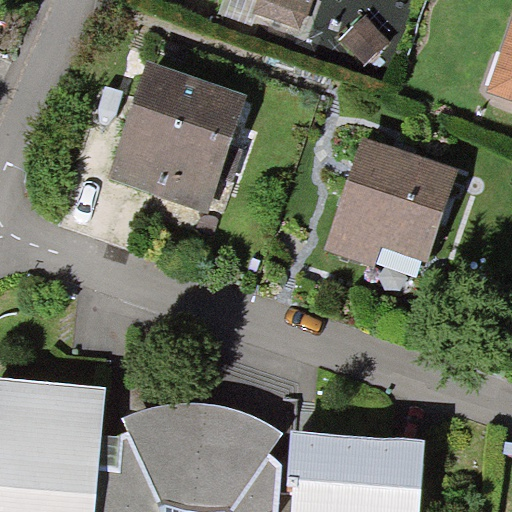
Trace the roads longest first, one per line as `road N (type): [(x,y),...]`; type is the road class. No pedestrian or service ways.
road 1 (residential): [(511,411),(0,244)]
road 2 (residential): [(0,196),(69,0)]
